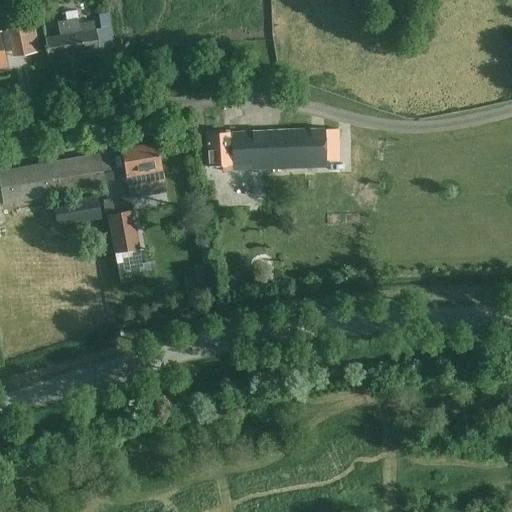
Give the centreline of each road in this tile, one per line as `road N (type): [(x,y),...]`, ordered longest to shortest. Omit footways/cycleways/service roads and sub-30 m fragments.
road 1 (unclassified): [(0,405),(215,339),(340,315),(511,311)]
road 2 (unclassified): [(0,131),(266,98),(405,128),(511,111)]
